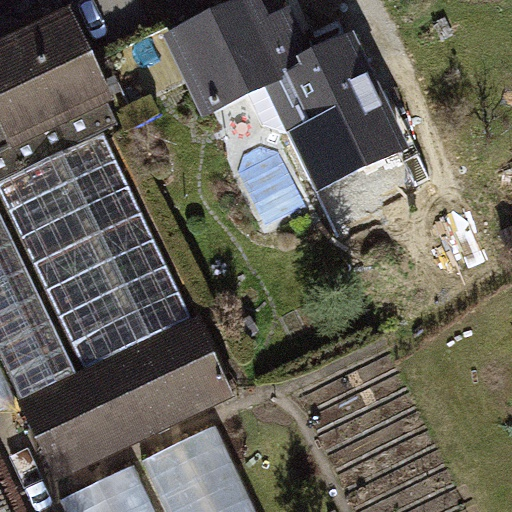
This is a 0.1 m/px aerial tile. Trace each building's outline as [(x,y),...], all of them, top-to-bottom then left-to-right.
[(266,26),(255,1),(170,41),(206,116),(276,82),(285,101),(325,82),(292,14),(266,26)] [(69,14),(0,46),(0,409),(25,398),(63,479),(230,400),(106,136),(123,127),(69,14)] [(325,82),(285,101),(328,189),(403,152),(367,77),(355,82),(349,70),(325,82)] [(178,511),(265,511),(242,427),(161,450),(178,511)] [(68,497),(74,511),(166,511),(144,463),(68,497)]
